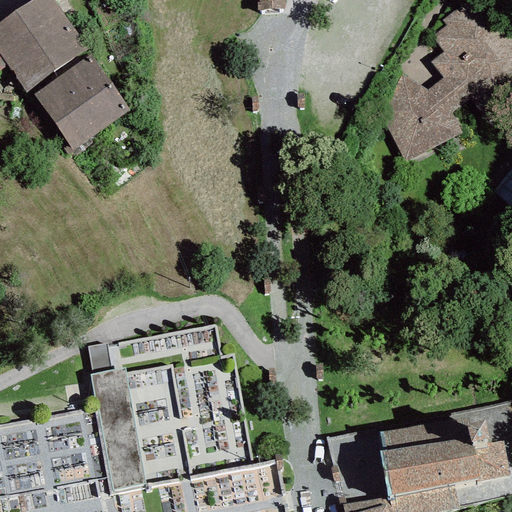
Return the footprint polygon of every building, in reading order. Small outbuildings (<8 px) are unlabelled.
[(511,48),(474,0),(442,25),(446,31),(432,43),(444,55),(430,66),(443,82),(427,95),(401,80),(377,114),(404,167),(461,137),(452,118),(466,107),(468,110),(472,107),(488,126),(511,108),(511,48)] [(0,33),(0,66),(5,75),(25,103),(30,99),(71,159),(129,120),(47,1),(0,33)] [(282,3),(258,4),(259,20),(283,18),(282,3)] [(124,377),(91,383),(112,494),(145,488),(124,377)] [(83,407),(0,423),(0,495),(96,477),(83,407)] [(467,418),(380,432),(382,451),(379,451),(388,498),(390,511),(441,511),(458,509),(452,485),(477,480),(477,483),(510,474),(504,441),(490,443),(486,422),(468,424),(467,418)] [(390,511),(388,498),(342,506),(343,511),(390,511)]
